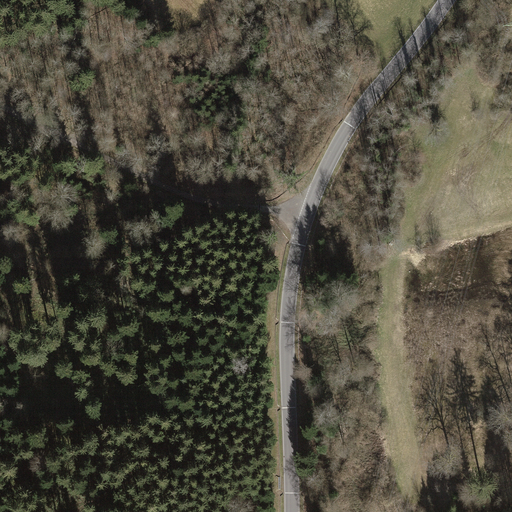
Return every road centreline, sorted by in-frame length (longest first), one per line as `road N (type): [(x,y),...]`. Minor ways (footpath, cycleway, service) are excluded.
road 1 (tertiary): [(447,0),(360,110),(321,178),(300,238),(288,315),(291,511)]
road 2 (track): [(0,107),(207,203),(308,212)]
